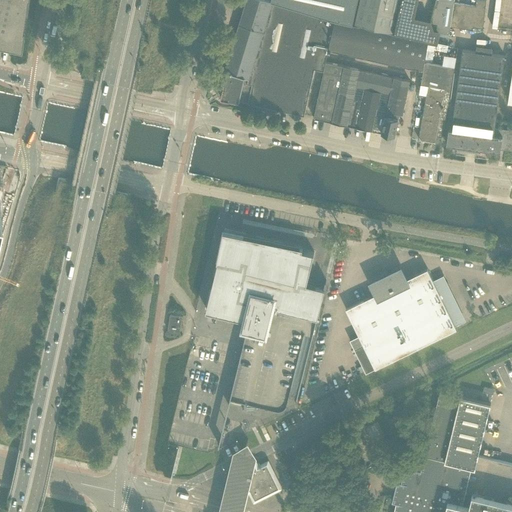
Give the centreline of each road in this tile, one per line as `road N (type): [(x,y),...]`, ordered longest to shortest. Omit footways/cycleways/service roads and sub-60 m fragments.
road 1 (primary): [(127,0),(13,511)]
road 2 (primary): [(29,511),(142,0)]
road 3 (unclassified): [(511,328),(191,486),(186,496)]
road 4 (unclassified): [(511,249),(169,186)]
road 5 (unclassified): [(511,177),(182,114)]
road 6 (tertiary): [(119,492),(169,186)]
road 7 (unknown): [(401,159),(413,72),(331,52)]
road 8 (tertiary): [(25,157),(169,186)]
road 9 (unclassified): [(182,114),(42,84)]
